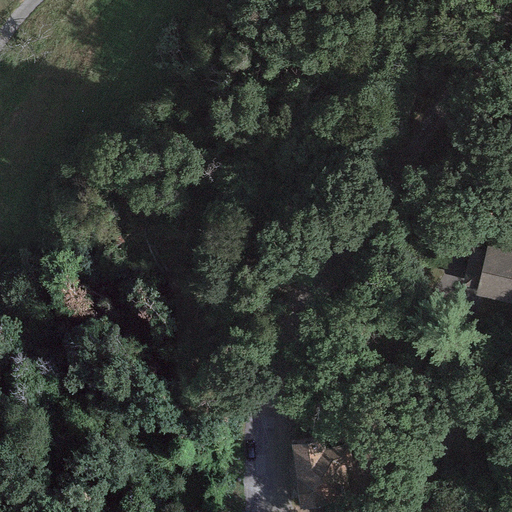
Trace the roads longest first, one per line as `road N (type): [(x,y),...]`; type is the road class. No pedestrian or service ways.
road 1 (unclassified): [(278,511),(279,391),(296,328),(341,246),(511,8)]
road 2 (track): [(389,398),(511,356)]
